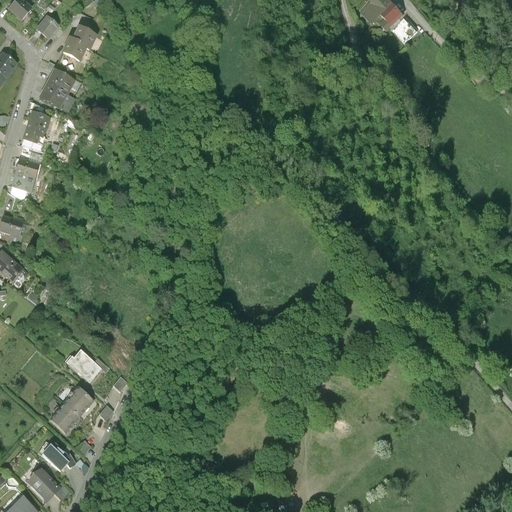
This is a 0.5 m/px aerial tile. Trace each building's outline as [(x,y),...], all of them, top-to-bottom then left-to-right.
[(31,10),(19,0),(9,12),(21,22),(31,10)] [(369,21),(379,12),(390,2),(388,0),(370,0),(359,10),(369,21)] [(401,14),(390,2),(379,12),(390,24),(401,14)] [(404,17),(391,29),(403,42),(416,30),(404,17)] [(46,19),(36,32),(42,37),(47,41),(57,29),(46,19)] [(79,30),(73,43),(72,44),(85,50),(89,52),(95,38),(79,30)] [(72,44),(73,43),(69,42),(62,56),(79,63),(85,50),(72,44)] [(0,88),(16,66),(2,57),(0,58),(0,88)] [(54,74),(47,88),(66,98),(74,84),(54,74)] [(59,113),(66,98),(47,88),(39,102),(59,113)] [(49,122),(32,117),(23,142),(42,148),(44,141),(42,140),(43,136),(44,136),(49,122)] [(39,167),(19,161),(11,188),(31,194),(39,167)] [(23,224),(3,218),(0,230),(0,232),(12,236),(10,241),(18,243),(23,224)] [(26,274),(1,254),(0,255),(0,271),(13,283),(17,277),(21,281),(24,280),(27,277),(26,274)] [(94,365),(80,354),(73,362),(71,360),(66,366),(89,386),(101,371),(94,365)] [(98,360),(94,365),(101,371),(105,374),(109,369),(98,360)] [(77,391),(63,407),(79,421),(93,404),(77,391)] [(66,436),(79,421),(63,407),(50,422),(66,436)] [(107,408),(98,418),(104,423),(113,414),(107,408)] [(89,450),(84,445),(76,454),(81,459),(89,450)] [(67,459),(54,447),(50,451),(49,450),(41,458),(59,475),(66,468),(69,472),(75,468),(69,458),(67,459)] [(57,491),(40,474),(37,477),(34,478),(32,481),(31,484),(33,485),(30,488),(46,503),(57,491)] [(32,511),(23,503),(13,511),(32,511)]
